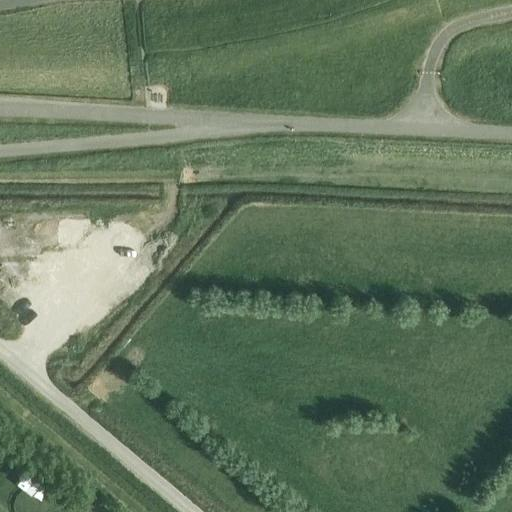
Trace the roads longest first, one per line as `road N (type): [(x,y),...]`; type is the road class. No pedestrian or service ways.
road 1 (unclassified): [(193,511),(0,347)]
road 2 (unclassified): [(219,123),(175,136),(0,155)]
road 3 (unclassified): [(219,123),(0,109)]
road 4 (unclassified): [(422,130),(219,123)]
road 5 (unclassified): [(422,130),(428,73),(445,38),(511,14)]
